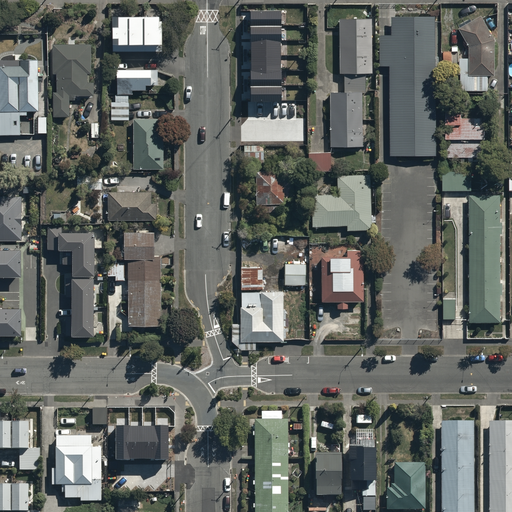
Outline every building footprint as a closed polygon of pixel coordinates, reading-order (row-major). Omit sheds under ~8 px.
[(112,13),(112,46),(161,46),(161,11),(113,11),(113,13),(112,13)] [(281,11),(251,11),(251,102),(282,102),(281,11)] [(471,42),(471,56),(460,56),(461,89),(490,89),(490,74),(496,74),(494,35),(481,13),(460,26),(471,42)] [(392,154),(437,153),(436,14),(392,14),(392,33),(381,33),(382,65),(391,65),(392,154)] [(372,17),(340,17),(340,72),(345,72),(345,87),(365,87),(365,72),(372,72),(372,17)] [(77,39),(77,41),(52,41),(52,70),(55,70),(55,88),(52,89),(52,113),(69,112),(68,96),(73,95),(73,93),(92,92),(92,78),(87,79),(87,70),(90,70),(89,41),(84,41),(84,39),(77,39)] [(20,62),(0,62),(0,132),(21,133),(21,107),(36,107),(36,53),(20,53),(20,62)] [(157,67),(116,66),(115,93),(132,93),(133,89),(146,89),(146,83),(157,83),(157,67)] [(330,145),(362,145),(361,89),(329,90),(330,145)] [(128,118),(128,94),(116,94),(116,101),(111,101),(111,118),(128,118)] [(304,105),(285,105),(286,138),(284,139),(284,147),(300,147),(300,136),(304,135),(304,105)] [(484,112),(447,112),(447,162),(484,162),(484,112)] [(46,114),(37,113),(37,129),(46,130),(46,114)] [(156,117),(134,117),(134,167),(161,166),(161,140),(156,140),(156,117)] [(263,144),(243,143),(243,163),(262,164),(263,144)] [(330,151),(310,151),(310,168),(331,168),(330,151)] [(293,169),(255,169),(255,204),(261,204),(261,210),(273,210),(273,204),(286,204),(286,199),(293,199),(293,169)] [(443,172),(443,195),(471,194),(470,171),(443,172)] [(371,228),(369,173),(337,173),(337,193),(310,194),(311,225),(346,224),(347,229),(371,228)] [(78,188),(102,188),(102,175),(78,175),(78,188)] [(109,190),(110,218),(157,218),(157,204),(151,204),(151,189),(109,190)] [(0,194),(0,237),(21,238),(21,195),(0,194)] [(504,200),(470,200),(468,324),(502,325),(504,200)] [(71,248),(71,333),(93,333),(93,229),(63,229),(63,226),(47,226),(47,248),(71,248)] [(124,231),(124,257),(108,257),(107,273),(116,273),(116,277),(129,277),(129,323),(159,323),(160,254),(153,254),(153,232),(124,231)] [(0,246),(0,272),(21,272),(21,246),(0,246)] [(363,299),(362,250),(345,250),(345,254),(320,255),(322,300),(335,300),(335,309),(348,309),(348,300),(363,299)] [(306,263),(285,262),(284,282),(306,282),(306,263)] [(262,267),(241,266),(241,286),(262,286),(262,267)] [(283,293),(240,292),(240,322),(231,322),(232,342),(239,348),(256,348),(256,340),(283,340),(283,293)] [(455,297),(443,297),(444,318),(455,318),(455,297)] [(0,305),(0,330),(21,331),(21,305),(0,305)] [(106,408),(93,408),(93,423),(106,423),(106,408)] [(287,511),(287,418),(253,418),(253,511),(287,511)] [(28,420),(0,419),(0,445),(29,446),(28,420)] [(444,420),(443,511),(475,511),(476,420),(444,420)] [(511,511),(511,421),(491,421),(490,511),(511,511)] [(168,426),(116,426),(116,460),(168,460),(168,426)] [(101,446),(91,446),(91,434),(56,434),(56,466),(52,466),(52,483),(56,483),(56,484),(62,484),(62,490),(66,490),(66,497),(81,497),(81,500),(101,500),(101,446)] [(374,479),(374,439),(361,439),(361,443),(347,443),(348,460),(350,460),(350,480),(374,479)] [(40,450),(21,450),(20,468),(40,468),(40,450)] [(341,453),(316,452),(316,493),(340,494),(341,453)] [(386,509),(423,509),(423,462),(396,462),(396,488),(386,488),(386,509)] [(29,483),(0,482),(0,509),(29,509),(29,483)]
